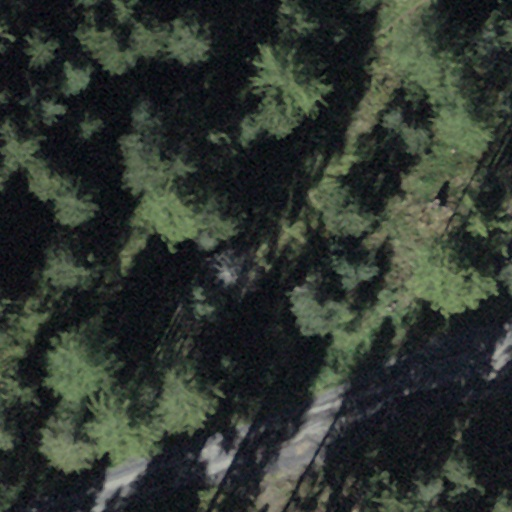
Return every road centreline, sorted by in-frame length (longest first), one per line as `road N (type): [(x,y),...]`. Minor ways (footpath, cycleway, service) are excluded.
road 1 (track): [(305,415),(458,355),(511,358)]
road 2 (track): [(90,511),(243,445)]
